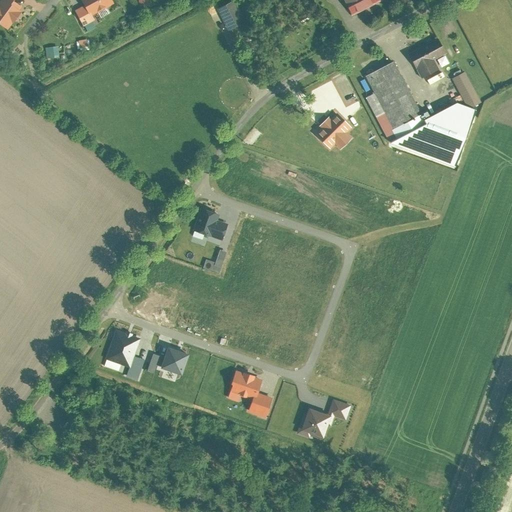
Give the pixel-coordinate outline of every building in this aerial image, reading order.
[(0,0),(0,26),(5,30),(21,7),(11,0),(0,0)] [(94,19),(91,14),(112,3),(110,0),(81,0),(84,3),(72,10),(81,25),(83,24),(86,30),(94,26),(90,20),(94,19)] [(341,0),(349,14),(376,0),(341,0)] [(244,40),(249,50),(260,45),(255,35),(244,40)] [(437,38),(409,52),(422,78),(439,70),(433,59),(445,53),(437,38)] [(329,40),(323,43),(326,49),(332,46),(329,40)] [(59,56),(57,46),(46,47),(47,58),(59,56)] [(445,56),(438,60),(441,67),(449,63),(445,56)] [(400,125),(404,133),(424,123),(393,61),(364,75),(373,92),(365,96),(374,116),(382,112),(391,130),(400,125)] [(478,100),(463,71),(451,77),(467,106),(478,100)] [(475,111),(455,103),(423,120),(425,124),(392,143),(455,167),(475,111)] [(352,128),(334,110),(311,133),(329,152),(334,147),(339,151),(353,138),(347,133),(352,128)] [(218,215),(199,209),(192,232),(222,241),(227,225),(216,221),(218,215)] [(225,252),(220,251),(215,263),(205,260),(203,269),(218,274),(225,252)] [(140,337),(113,329),(102,362),(129,370),(127,374),(137,377),(142,361),(133,358),(140,337)] [(188,355),(167,348),(160,369),(181,375),(188,355)] [(149,369),(156,372),(162,355),(155,352),(149,369)] [(262,379),(234,370),(224,398),(237,402),(239,396),(251,400),(248,409),(265,415),(271,398),(258,394),(262,379)] [(350,406),(332,400),(327,416),(309,410),(303,428),(322,435),(329,416),(344,422),(350,406)]
